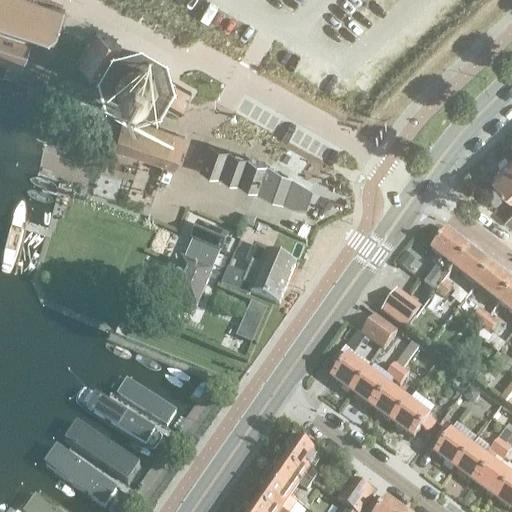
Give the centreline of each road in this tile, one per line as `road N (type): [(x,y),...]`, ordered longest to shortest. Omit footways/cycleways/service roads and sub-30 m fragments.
road 1 (unclassified): [(418,188),(333,130),(82,0)]
road 2 (tertiary): [(278,393),(418,188)]
road 3 (residential): [(431,511),(278,393)]
road 4 (tertiary): [(194,511),(278,393)]
road 5 (tertiary): [(418,188),(511,86)]
